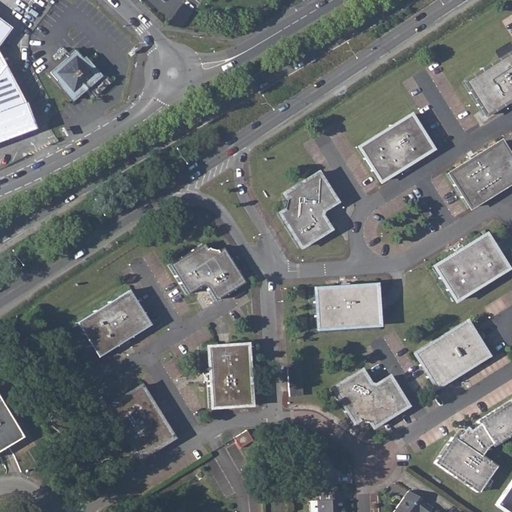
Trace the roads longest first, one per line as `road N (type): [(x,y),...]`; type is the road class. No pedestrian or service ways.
road 1 (primary): [(401,0),(0,233)]
road 2 (primary): [(243,137),(451,0)]
road 3 (unknown): [(0,300),(95,505)]
road 4 (unclassified): [(0,186),(129,121),(176,74)]
road 5 (unclassified): [(176,74),(238,57),(336,0)]
road 6 (primary): [(0,298),(147,201)]
road 7 (residential): [(268,266),(271,417)]
road 8 (residential): [(147,201),(199,197),(213,204),(268,266)]
road 9 (residential): [(198,436),(72,511)]
road 10 (residential): [(268,266),(243,190),(243,137)]
